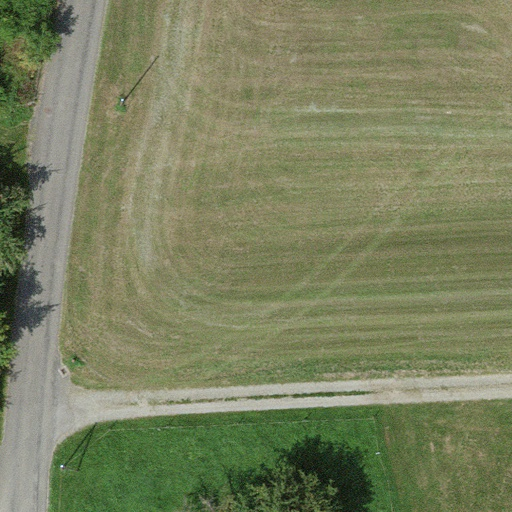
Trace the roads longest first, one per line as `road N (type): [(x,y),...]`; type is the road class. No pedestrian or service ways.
road 1 (unclassified): [(27,511),(31,405),(85,0)]
road 2 (track): [(31,405),(511,385)]
